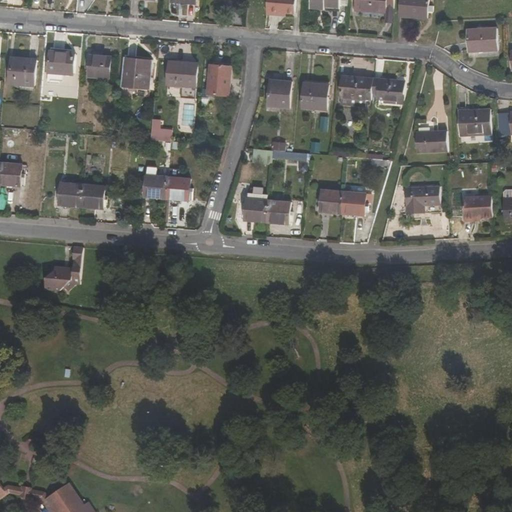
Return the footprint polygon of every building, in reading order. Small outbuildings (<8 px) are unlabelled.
[(268,0),(267,15),(278,16),(279,13),(286,14),(295,14),(296,0),(268,0)] [(312,0),(312,8),(341,11),(341,0),(312,0)] [(356,0),(355,10),(386,13),(386,9),(394,9),(394,0),(356,0)] [(401,0),(400,15),(428,18),(430,0),(401,0)] [(499,50),(498,29),(468,30),(469,52),(499,50)] [(50,73),(73,76),(75,54),(52,52),(50,73)] [(89,78),(111,80),(113,57),(91,55),(89,78)] [(38,60),(13,58),(10,83),(35,85),(38,60)] [(153,60),(126,58),(124,81),(151,83),(153,60)] [(170,62),(168,85),(197,87),(199,65),(170,62)] [(209,94),(230,96),(233,67),(211,65),(209,94)] [(366,101),(367,92),(374,92),(375,79),(344,77),(342,99),(366,101)] [(380,94),(380,102),(399,104),(399,94),(401,94),(402,81),(375,79),(374,92),(373,94),(380,94)] [(272,81),(269,107),(290,109),(292,83),(272,81)] [(303,109),(328,111),(330,86),(305,84),(303,109)] [(461,140),(492,138),(491,113),(459,114),(461,140)] [(417,154),(448,153),(448,133),(417,133),(417,154)] [(284,142),(273,141),(272,150),(274,150),(283,151),(284,142)] [(0,184),(21,186),(23,165),(1,162),(0,174),(0,184)] [(148,176),(146,197),(168,199),(170,178),(148,176)] [(190,201),(192,180),(170,178),(168,199),(190,201)] [(63,184),(61,205),(82,207),(84,185),(63,184)] [(84,185),(82,207),(104,208),(106,187),(84,185)] [(407,214),(441,214),(440,188),(407,189),(407,214)] [(323,212),(343,214),(345,193),(325,191),(323,212)] [(367,216),(369,195),(345,193),(343,214),(367,216)] [(494,217),(493,196),(464,197),(465,219),(468,221),(475,221),(477,218),(494,217)] [(248,199),(246,220),(268,222),(270,201),(248,199)] [(270,201),(268,222),(289,224),(291,203),(270,201)] [(75,247),(74,260),(75,260),(84,261),(85,248),(75,247)] [(62,291),(66,287),(71,292),(79,285),(83,285),(84,261),(75,260),(75,269),(57,267),(56,271),(49,279),(48,290),(62,291)] [(49,497),(43,501),(50,511),(95,511),(89,502),(84,505),(70,483),(49,497)] [(7,494),(10,493),(12,488),(9,485),(3,488),(7,494)] [(9,485),(12,488),(10,493),(21,495),(22,488),(9,485)] [(20,498),(29,500),(30,497),(32,490),(32,487),(28,486),(23,485),(22,488),(21,495),(20,498)] [(49,497),(46,493),(32,490),(30,497),(42,499),(43,501),(49,497)]
